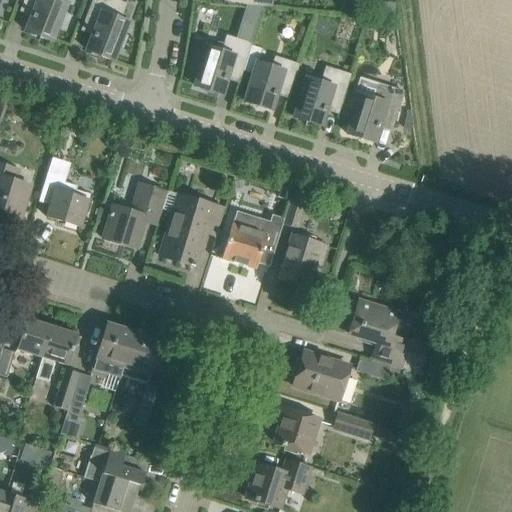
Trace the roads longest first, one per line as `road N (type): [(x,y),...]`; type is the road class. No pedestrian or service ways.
road 1 (unclassified): [(511,223),(146,111)]
road 2 (unclassified): [(235,328),(92,284),(0,267)]
road 3 (unclassified): [(180,511),(235,328)]
road 4 (unclassified): [(146,111),(0,64)]
